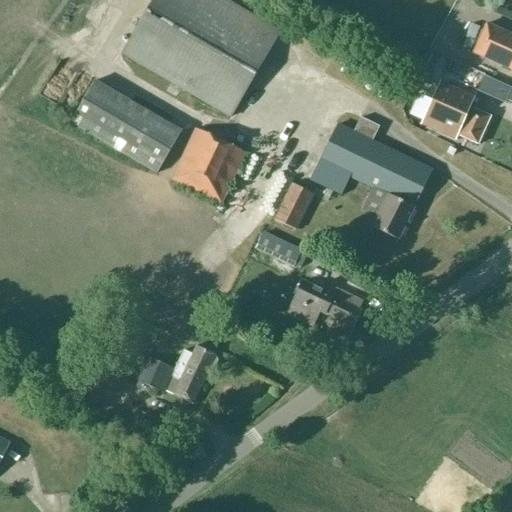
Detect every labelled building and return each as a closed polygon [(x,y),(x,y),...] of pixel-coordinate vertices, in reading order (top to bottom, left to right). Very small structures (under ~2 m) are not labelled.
[(225,0),(152,0),(120,54),(229,118),(280,32),(225,0)] [(511,35),(486,24),(473,53),(511,70),(511,35)] [(21,74),(30,81),(44,61),(34,55),(21,74)] [(420,124),(455,140),(457,135),(477,144),(489,117),(469,108),(474,98),(472,97),(479,83),(432,61),(425,76),(440,82),(420,124)] [(16,103),(25,85),(15,80),(6,98),(16,103)] [(93,81),(69,123),(156,174),(180,131),(93,81)] [(407,204),(410,198),(416,202),(431,170),(372,141),(379,127),(360,118),(353,132),(338,125),(311,180),(341,195),(350,178),(388,196),(372,228),(397,240),(413,207),(407,204)] [(194,129),(170,180),(220,204),(244,152),(194,129)] [(274,160),(250,194),(272,209),(296,176),(274,160)] [(291,183),(273,220),(295,231),(313,194),(291,183)] [(271,265),(293,275),(303,252),(282,242),(271,265)] [(353,328),(362,310),(359,308),(362,301),(326,284),(323,292),(303,282),(294,300),(300,303),(293,318),(312,327),(319,312),(353,328)] [(163,393),(164,391),(192,405),(215,356),(196,346),(192,355),(183,350),(174,370),(148,357),(137,381),(163,393)] [(112,353),(100,348),(95,359),(107,365),(112,353)] [(101,386),(96,397),(112,405),(117,394),(101,386)] [(0,414),(6,419),(22,400),(13,392),(0,408),(0,414)] [(70,449),(84,419),(62,409),(48,439),(70,449)] [(24,426),(32,434),(45,423),(37,415),(24,426)] [(0,463),(10,443),(0,437),(0,463)]
